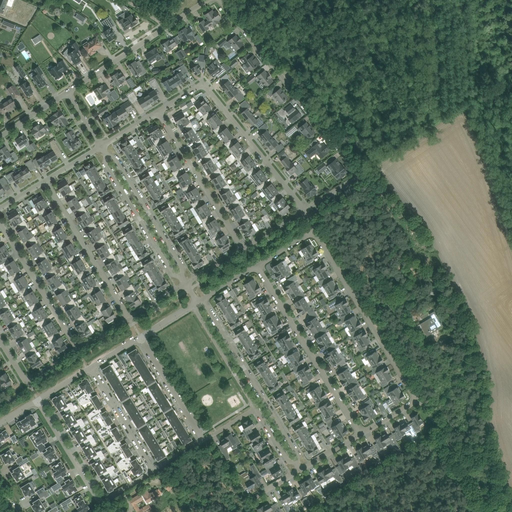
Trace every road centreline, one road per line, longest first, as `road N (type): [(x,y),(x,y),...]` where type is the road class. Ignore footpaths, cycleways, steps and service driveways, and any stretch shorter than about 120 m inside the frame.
road 1 (residential): [(304,210),(345,181),(349,165),(219,0)]
road 2 (residential): [(360,434),(415,399),(314,230)]
road 3 (residential): [(360,434),(251,266)]
road 4 (residential): [(295,461),(206,305),(196,301)]
road 5 (residential): [(152,470),(203,438),(139,337)]
road 6 (residential): [(36,400),(98,499),(152,470)]
road 7 (residential): [(207,0),(67,92)]
road 8 (residential): [(304,210),(200,85)]
road 9 (residential): [(129,319),(44,181)]
road 10 (residential): [(237,248),(157,110)]
road 11 (residential): [(78,350),(0,222)]
road 12 (residential): [(107,156),(180,275)]
road 13 (residential): [(180,275),(107,156)]
road 14 (residential): [(196,301),(255,408)]
road 15 (residential): [(152,470),(90,367)]
